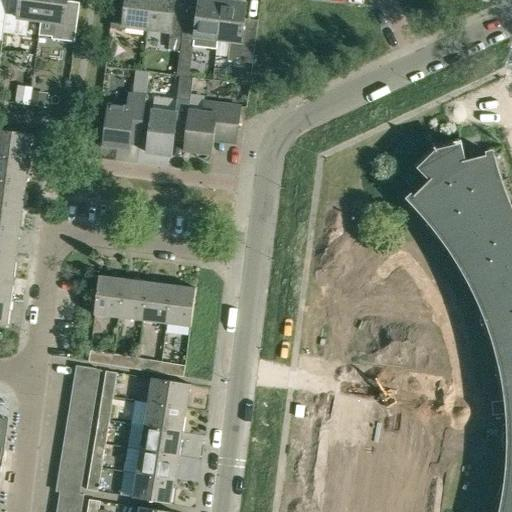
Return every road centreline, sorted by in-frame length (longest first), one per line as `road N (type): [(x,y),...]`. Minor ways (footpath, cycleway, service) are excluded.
road 1 (residential): [(39,379),(60,237),(257,262)]
road 2 (residential): [(224,511),(257,262)]
road 3 (residential): [(266,191),(274,150),(302,122),(419,67)]
road 4 (residential): [(266,191),(107,169)]
road 5 (residential): [(19,511),(39,379)]
